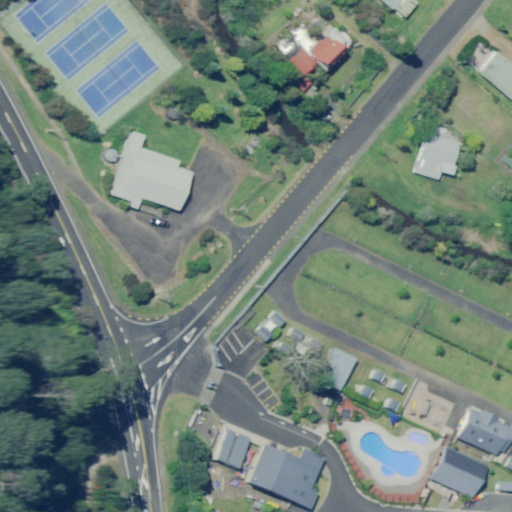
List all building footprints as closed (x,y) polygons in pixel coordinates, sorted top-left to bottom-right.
[(408,0),(373,0),(386,11),(389,8),(400,18),(413,4),(408,0)] [(312,65),(331,46),(334,48),(340,42),(338,39),(326,27),(300,53),(293,46),(279,60),(287,68),(290,72),(283,79),(298,94),(309,84),(299,74),(310,63),(312,65)] [(511,70),(492,53),(474,74),(509,104),(511,106),(511,70)] [(447,176),(450,167),(448,166),(455,144),(458,145),(460,138),(444,133),(441,140),(423,134),(410,173),(434,181),(437,172),(447,176)] [(189,163),(129,143),(113,191),(173,211),(189,163)] [(497,282),(484,277),(477,293),(490,299),(497,282)] [(511,293),(511,286),(506,283),(498,300),(507,304),(511,293)] [(280,323),(270,314),(265,320),(274,329),(280,323)] [(436,322),(426,316),(421,325),(431,331),(436,322)] [(267,337),(257,329),(252,334),(261,343),(267,337)] [(298,336),(289,330),(285,338),(294,343),(298,336)] [(499,346),(477,336),(473,344),(495,354),(499,346)] [(317,345),(307,340),(303,348),(314,353),(317,345)] [(288,352),(277,347),(273,354),(284,360),(288,352)] [(353,360),(331,350),(314,384),(336,395),(353,360)] [(310,361),(299,357),(295,364),(306,369),(310,361)] [(380,377),(371,372),(367,380),(376,384),(380,377)] [(400,387),(390,383),(387,390),(396,395),(400,387)] [(368,393),(359,388),(355,396),(364,401),(368,393)] [(395,406),(386,401),(382,410),(390,414),(395,406)] [(508,430),(465,411),(452,441),(494,460),(508,430)] [(245,441),(223,432),(210,462),(233,471),(245,441)] [(479,467),(437,448),(422,482),(464,501),(479,467)] [(306,471),(258,449),(246,478),(293,499),(306,471)] [(511,463),(507,461),(503,468),(511,472),(511,463)] [(507,484),(493,484),(493,492),(507,492),(507,484)]
